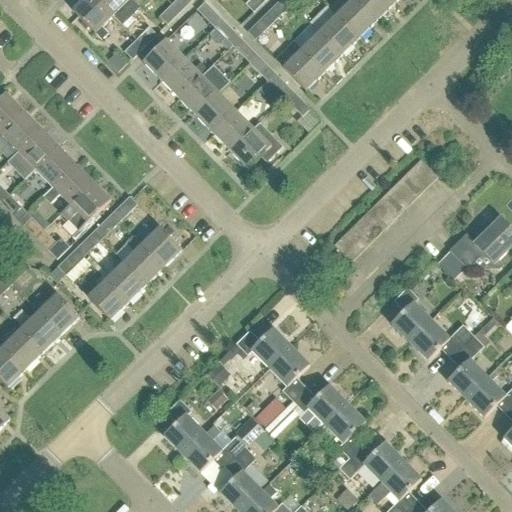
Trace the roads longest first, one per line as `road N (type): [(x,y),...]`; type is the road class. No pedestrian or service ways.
road 1 (residential): [(259,258),(16,4)]
road 2 (residential): [(511,508),(328,324)]
road 3 (residential): [(81,433),(259,258)]
road 4 (residential): [(259,258),(432,86)]
road 5 (residential): [(328,324),(497,160)]
